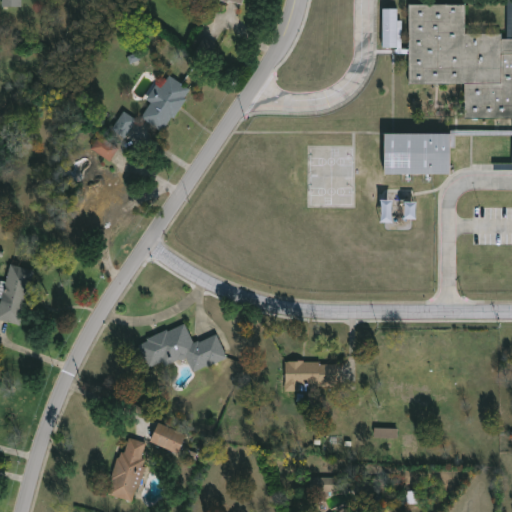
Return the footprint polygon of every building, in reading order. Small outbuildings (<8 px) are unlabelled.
[(511,119),(466,119),(466,86),(410,85),(411,6),(467,6),(467,35),(503,35),(503,40),(511,40),(511,119)] [(383,50),(402,49),(402,20),(398,20),(397,9),(383,9),(383,50)] [(167,133),(141,119),(158,87),(162,89),(169,77),(191,89),(167,133)] [(112,130),(126,138),(137,119),(123,111),(112,130)] [(452,175),(386,175),(386,136),(452,136),(452,175)] [(111,162),(92,149),(101,137),(120,150),(111,162)] [(66,223),(97,168),(125,184),(93,239),(66,223)] [(0,321),(0,313),(12,266),(35,271),(22,326),(0,321)] [(140,343),(187,325),(194,345),(218,335),(227,360),(194,372),(188,356),(150,371),(140,343)] [(336,363),(335,386),(292,385),(293,362),(336,363)] [(153,442),(160,425),(186,436),(179,452),(153,442)] [(398,429),(375,428),(375,437),(398,438),(398,429)] [(135,502),(111,496),(125,438),(149,443),(135,502)] [(310,492),(341,492),(340,477),(310,478),(310,492)] [(397,505),(397,492),(418,492),(418,505),(397,505)]
